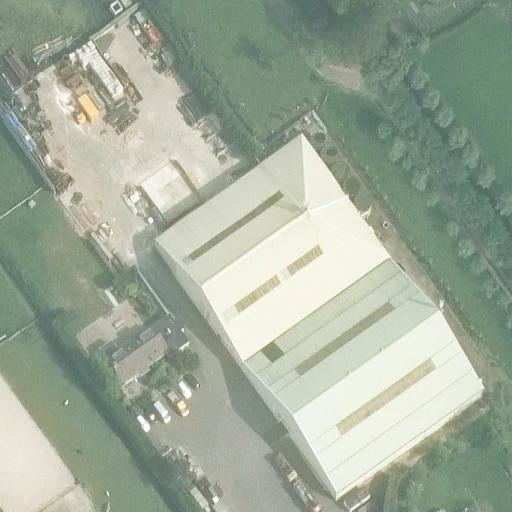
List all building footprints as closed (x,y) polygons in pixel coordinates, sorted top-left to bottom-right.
[(323,142),(322,141),(321,140),(320,140),(319,139),(317,139),(316,139),(314,139),(313,139),(312,140),(310,141),(309,142),(309,143),(308,145),(308,146),(308,147),(308,149),(308,150),(309,152),(310,153),(311,154),(312,155),(313,156),(314,156),(316,156),(317,156),(319,156),(320,155),(322,154),(323,153),(324,152),(324,151),(325,149),(325,148),(325,147),(325,145),(324,144),(323,142)] [(335,503),(482,399),(389,267),(302,144),(154,248),(242,371),(335,503)] [(335,158),(334,157),(333,156),(331,155),(330,154),(329,154),(327,154),(326,154),(324,155),(323,155),(322,156),(321,157),(320,159),(319,160),(319,162),(319,163),(319,165),(319,166),(320,167),(321,169),(322,170),(323,171),(324,171),(326,172),(327,172),(329,172),(330,172),(332,171),(333,170),(334,169),(335,168),(336,167),(336,165),(336,164),(336,162),(336,161),(336,159),(335,158)] [(346,174),(345,173),(344,172),(342,171),(341,171),(340,170),(338,170),(337,170),(335,171),(334,172),(333,172),(332,174),(331,175),(330,176),(330,178),(330,179),(330,181),(330,182),(331,183),(332,185),(333,186),(334,187),(335,187),(337,188),(338,188),(340,188),(341,187),(343,187),(344,186),(345,185),(346,184),(347,183),(347,181),(347,180),(347,178),(347,177),(346,175),(346,174)] [(358,189),(357,188),(356,187),(354,186),(353,185),(351,185),(350,185),(348,185),(347,186),(345,186),(344,187),(343,189),(342,190),(341,191),(341,193),(341,194),(341,196),(341,198),(342,199),(343,201),(344,202),(345,203),(347,203),(348,204),(350,204),(352,204),(353,204),(355,203),(356,202),(357,201),(358,200),(359,198),(359,197),(360,195),(360,194),(359,192),(359,190),(358,189)] [(369,206),(368,205),(367,204),(365,203),(364,203),(363,202),(361,202),(360,203),(358,203),(357,204),(356,205),(355,206),(354,207),(354,208),(353,210),(353,211),(353,212),(354,214),(354,215),(355,216),(356,217),(357,218),(358,219),(360,219),(361,219),(363,219),(364,219),(366,219),(367,218),(368,217),(369,216),(369,214),(370,213),(370,212),(370,210),(370,209),(369,207),(369,206)] [(70,297),(52,309),(61,324),(79,312),(70,297)] [(171,326),(167,319),(117,354),(111,344),(97,354),(121,388),(165,357),(168,360),(187,347),(179,336),(182,334),(183,330),(177,322),(171,326)]
